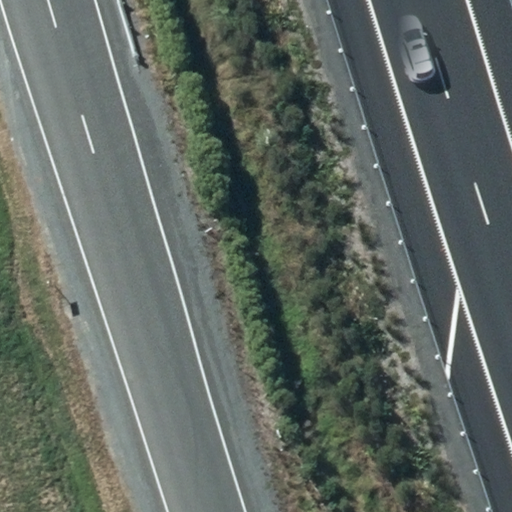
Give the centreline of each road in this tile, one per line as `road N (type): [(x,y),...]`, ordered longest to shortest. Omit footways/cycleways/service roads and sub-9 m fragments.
road 1 (unclassified): [(78,0),(227,511)]
road 2 (motorway): [(511,170),(460,0)]
